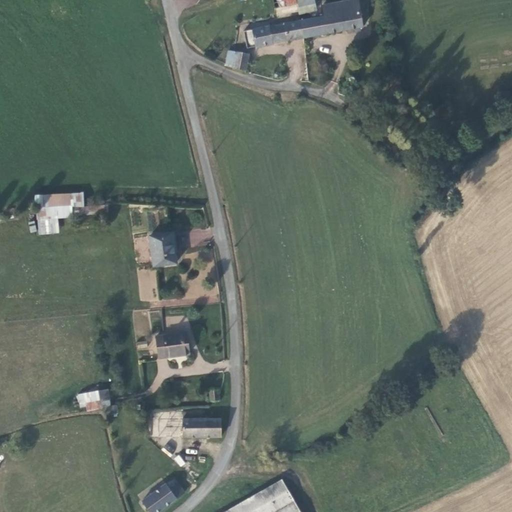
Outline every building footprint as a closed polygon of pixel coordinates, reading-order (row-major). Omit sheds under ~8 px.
[(34,19),(41,16),(31,0),(16,0),(14,1),(24,18),(13,24),(22,41),(41,31),(34,19)] [(271,0),(275,16),(296,11),(293,0),(271,0)] [(296,0),(299,15),(317,11),(314,0),(296,0)] [(362,30),(357,3),(320,10),(321,19),(298,23),(301,40),(362,30)] [(298,23),(251,31),(254,47),(301,40),(298,23)] [(254,47),(251,31),(243,32),(246,49),(254,47)] [(228,51),(224,66),(232,68),(236,53),(228,51)] [(236,53),(232,68),(243,71),(247,56),(236,53)] [(32,199),(36,223),(112,212),(110,201),(85,205),(82,191),(32,199)] [(158,270),(181,267),(177,237),(153,240),(158,270)] [(189,338),(158,342),(161,363),(191,359),(189,338)] [(106,404),(91,407),(93,418),(108,416),(106,404)] [(218,423),(183,426),(184,442),(219,440),(218,423)] [(178,454),(173,459),(181,467),(185,462),(178,454)] [(301,511),(282,479),(225,511),(301,511)] [(175,502),(183,496),(174,484),(166,490),(175,502)] [(146,511),(161,511),(175,502),(166,490),(165,488),(141,504),(146,511)]
